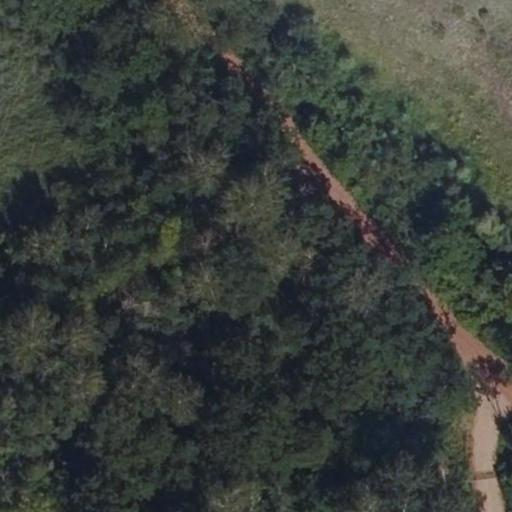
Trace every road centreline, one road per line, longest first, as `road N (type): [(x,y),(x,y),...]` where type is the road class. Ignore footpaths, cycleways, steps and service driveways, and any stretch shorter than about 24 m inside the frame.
road 1 (track): [(173,0),(511,390)]
road 2 (track): [(0,377),(294,138)]
